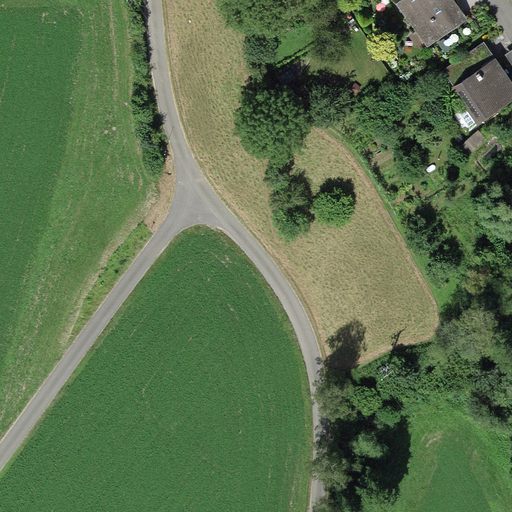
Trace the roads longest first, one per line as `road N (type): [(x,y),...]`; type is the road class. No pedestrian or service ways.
road 1 (unclassified): [(316,511),(322,447),(309,348),(270,273),(195,196),(153,27)]
road 2 (track): [(0,456),(195,196)]
